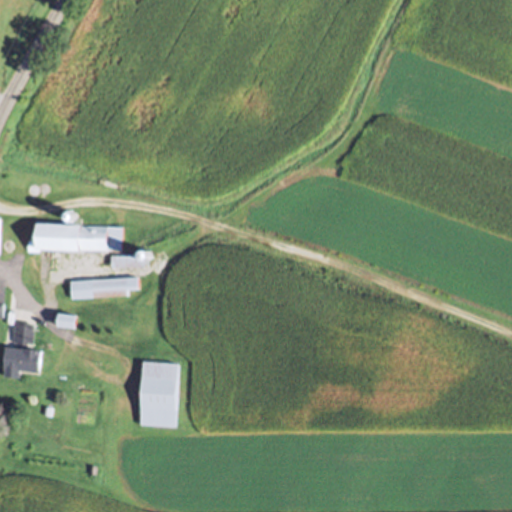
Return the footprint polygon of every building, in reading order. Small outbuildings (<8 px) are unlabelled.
[(80,216),(80,224),(122,225),(122,249),(82,249),(82,251),(37,249),(37,251),(26,251),(26,240),(37,240),(38,222),(71,224),(71,221),(70,221),(69,220),(68,220),(68,219),(67,219),(67,218),(66,217),(66,216),(66,215),(67,214),(67,213),(68,213),(68,212),(69,212),(70,212),(71,211),(71,212),(72,212),(73,212),(74,212),(74,213),(75,213),(75,214),(75,215),(76,216),(80,216)] [(152,262),(148,264),(143,264),(143,267),(109,266),(109,255),(143,256),(143,258),(149,257),(149,256),(149,255),(150,255),(150,254),(151,254),(151,253),(152,253),(152,252),(153,252),(154,252),(155,252),(156,252),(156,253),(157,253),(158,254),(158,255),(159,255),(159,256),(159,257),(159,258),(159,259),(158,260),(158,261),(157,261),(156,262),(155,262),(154,262),(153,262),(152,262)] [(69,280),(136,276),(137,287),(125,288),(126,294),(70,296),(69,280)] [(80,316),(62,315),(61,328),(79,329),(80,316)] [(35,322),(30,347),(41,349),(37,368),(21,366),(19,377),(5,374),(6,367),(2,366),(6,345),(11,345),(15,319),(35,322)] [(142,360),(179,362),(175,426),(138,424),(142,360)] [(50,405),(49,415),(41,414),(43,404),(50,405)]
